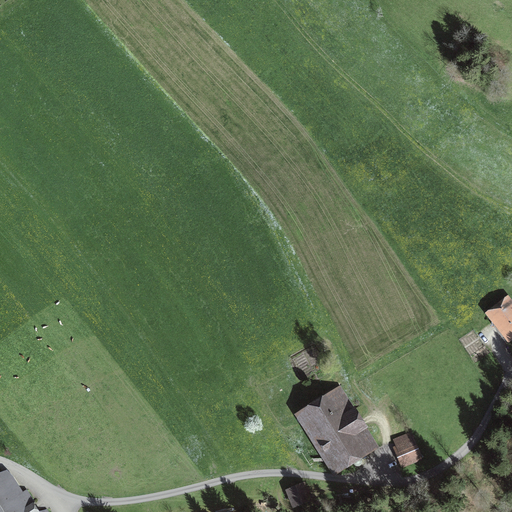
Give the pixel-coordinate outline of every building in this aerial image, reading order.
[(491,313),(509,337),(511,334),(511,307),(507,301),(491,313)] [(343,390),(304,415),(338,469),(367,450),(366,449),(376,443),(368,429),(366,430),(360,419),(361,419),(343,390)] [(400,449),(396,451),(402,465),(421,456),(412,434),(397,441),(400,449)] [(47,511),(44,511),(37,511),(33,505),(35,504),(27,491),(18,497),(7,478),(0,482),(0,511),(47,511)] [(310,482),(301,486),(302,487),(291,492),(297,504),(307,499),(309,502),(318,498),(310,482)]
